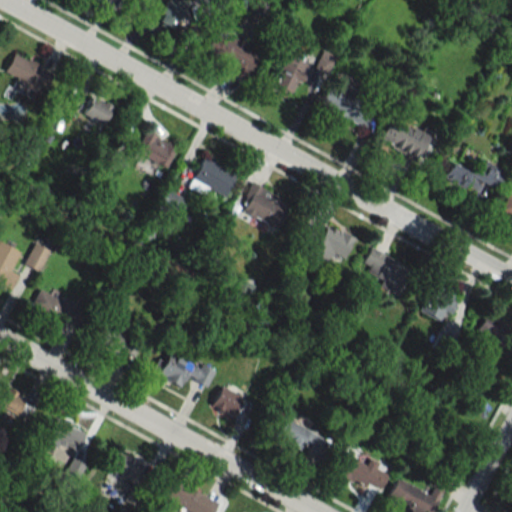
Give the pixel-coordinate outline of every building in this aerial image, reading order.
[(183,36),(196,12),(172,0),(164,0),(154,20),(183,36)] [(202,54),(247,75),(259,50),(214,28),(202,54)] [(312,66),(325,74),(334,57),(322,50),(312,66)] [(11,53),(2,71),(14,78),(12,82),(36,94),(40,86),(43,88),(50,74),(39,68),(40,66),(26,58),(25,61),(11,53)] [(306,64),(286,54),(272,84),(292,94),(306,64)] [(371,111),(330,83),(318,101),(359,129),(371,111)] [(110,106),(90,95),(80,114),(101,124),(110,106)] [(426,136),(389,116),(376,139),(414,159),(426,136)] [(175,147),(144,131),(133,152),(164,167),(175,147)] [(468,175),(495,189),(503,172),(456,148),(441,178),(461,188),(468,175)] [(234,174),(222,197),(189,180),(200,158),(223,170),(223,169),(234,174)] [(235,210),(274,229),(287,202),(249,183),(235,210)] [(172,212),(180,198),(165,189),(157,203),(172,212)] [(312,221),(298,248),(336,268),(350,240),(312,221)] [(19,252),(0,242),(0,288),(1,289),(19,252)] [(21,264),(36,272),(47,250),(32,242),(21,264)] [(368,248),(409,270),(395,296),(376,285),(379,281),(364,272),(367,266),(360,262),(368,248)] [(418,310),(442,323),(457,295),(433,282),(418,310)] [(59,323),(69,305),(38,288),(28,306),(59,323)] [(504,322),(481,313),(474,331),(497,340),(504,322)] [(92,340),(111,352),(122,336),(103,323),(92,340)] [(213,372),(168,349),(161,362),(156,360),(150,372),(180,387),(185,377),(205,387),(213,372)] [(0,391),(0,407),(25,420),(34,402),(2,386),(0,391)] [(218,387),(240,398),(230,418),(208,407),(218,387)] [(73,454),(84,431),(53,416),(42,438),(73,454)] [(281,420),(302,431),(292,450),(271,439),(281,420)] [(106,468),(137,486),(147,468),(116,449),(106,468)] [(341,455),(363,466),(353,486),(331,475),(341,455)] [(85,464),(71,457),(63,471),(77,479),(85,464)] [(393,479),(427,496),(431,488),(425,485),(432,471),(447,479),(430,511),(400,511),(390,507),(393,501),(384,496),(393,479)] [(158,505),(173,511),(209,511),(215,500),(168,480),(158,505)]
